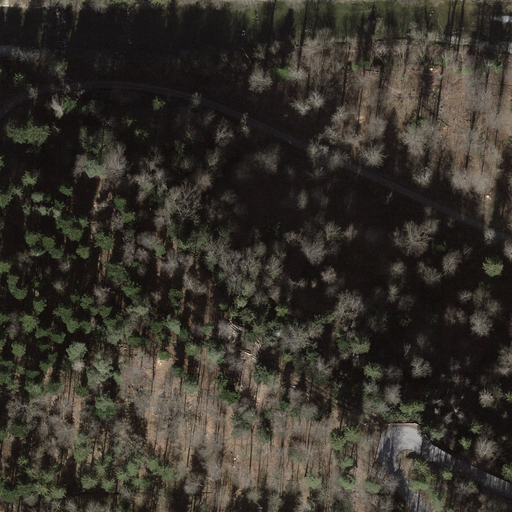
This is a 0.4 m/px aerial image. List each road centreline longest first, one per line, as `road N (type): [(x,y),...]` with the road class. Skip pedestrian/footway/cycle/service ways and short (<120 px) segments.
road 1 (track): [(511,239),(186,96),(67,86),(34,92),(0,115)]
road 2 (tertiary): [(422,511),(387,459),(388,443),(398,436),(511,492)]
road 3 (track): [(398,436),(268,362)]
